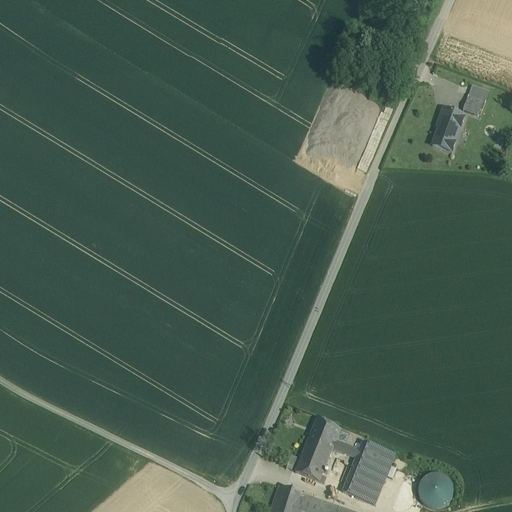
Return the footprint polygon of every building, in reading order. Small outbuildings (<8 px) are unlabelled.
[(473,86),(461,82),(457,93),(469,97),(472,88),(473,86)] [(490,94),(472,88),(469,97),(487,104),(490,94)] [(487,104),(469,97),(463,112),(482,119),(487,104)] [(464,120),(453,115),(453,113),(451,113),(444,111),(439,125),(440,125),(432,148),(452,155),(455,144),(451,143),(456,129),(460,130),(464,120)] [(455,144),(460,130),(456,129),(451,143),(455,144)] [(341,431),(317,421),(308,443),(332,453),(333,451),(336,442),(341,431)] [(345,433),(341,431),(336,442),(341,444),(345,433)] [(369,459),(373,448),(363,444),(360,451),(341,444),(336,442),(333,451),(356,460),(342,493),(356,499),(371,460),(369,459)] [(332,453),(308,443),(295,474),(324,485),(326,479),(322,477),(332,453)] [(373,448),(369,459),(371,460),(356,499),(375,506),(394,456),(373,448)] [(291,457),(286,470),(292,472),(297,459),(291,457)] [(418,480),(427,511),(456,503),(447,471),(418,480)] [(291,486),(281,482),(279,488),(290,491),(291,486)] [(290,491),(279,488),(271,511),(301,511),(306,499),(307,497),(290,491)] [(345,511),(306,499),(301,511),(345,511)]
